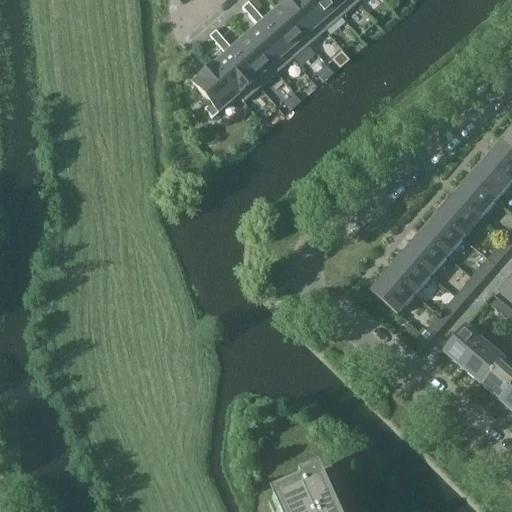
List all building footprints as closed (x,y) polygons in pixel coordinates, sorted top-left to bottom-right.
[(289,0),(277,11),(309,48),(325,33),(296,0),(289,0)] [(296,0),(325,33),(341,19),(324,0),(296,0)] [(358,5),(353,0),(324,0),(341,19),(358,5)] [(250,19),(256,14),(248,4),(242,10),(250,19)] [(261,25),(293,62),(309,48),(277,11),(264,23),(261,25)] [(258,28),(261,25),(264,23),(256,14),(250,19),(258,28)] [(244,39),(276,76),(293,62),(261,25),(258,28),(244,39)] [(209,38),(217,47),(223,42),(215,33),(209,38)] [(228,54),(260,90),(276,76),(244,39),(231,51),(228,54)] [(225,56),(228,54),(231,51),(223,42),(217,47),(225,56)] [(212,68),(244,104),(260,90),(228,54),(225,56),(212,68)] [(205,111),(212,120),(218,115),(238,98),(243,105),(244,104),(212,68),(192,85),(210,106),(205,111)] [(511,132),(502,144),(511,153),(511,132)] [(486,163),(511,186),(511,185),(511,153),(502,144),(486,163)] [(486,163),(470,182),(496,204),(511,186),(486,163)] [(470,182),(454,200),(480,222),(496,204),(470,182)] [(454,200),(438,219),(464,241),(480,222),(454,200)] [(447,260),(464,241),(438,219),(421,238),(447,260)] [(511,232),(503,242),(511,249),(511,247),(511,232)] [(431,279),(447,260),(421,238),(405,256),(431,279)] [(503,242),(487,261),(495,268),(511,249),(503,242)] [(405,256),(389,275),(415,298),(431,279),(405,256)] [(471,280),(478,287),(495,268),(487,261),(471,280)] [(399,317),(399,316),(415,298),(389,275),(372,294),(399,317)] [(511,276),(498,293),(507,301),(511,294),(511,276)] [(454,299),(462,306),(478,287),(471,280),(454,299)] [(438,317),(446,324),(462,306),(454,299),(438,317)] [(491,307),(507,321),(511,315),(511,311),(498,299),(491,307)] [(419,334),(430,343),(446,324),(438,317),(426,331),(423,329),(419,334)] [(467,328),(444,354),(464,371),(486,345),(467,328)] [(464,371),(482,387),(505,361),(486,345),(464,371)] [(511,366),(505,361),(482,387),(501,403),(511,390),(511,366)] [(511,390),(501,403),(511,413),(511,390)] [(330,511),(305,455),(257,474),(273,511),(330,511)]
